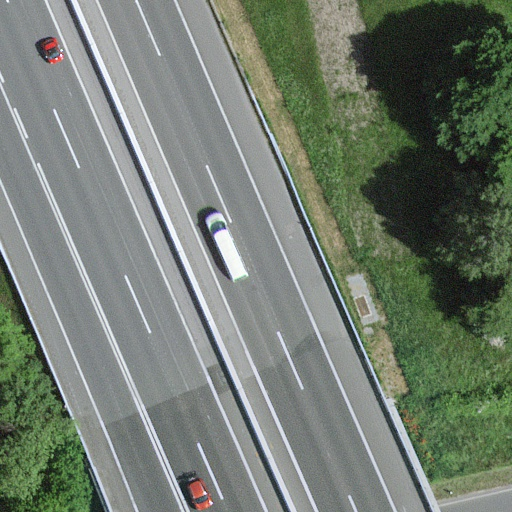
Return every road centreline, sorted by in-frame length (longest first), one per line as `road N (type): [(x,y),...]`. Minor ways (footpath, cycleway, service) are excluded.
road 1 (motorway): [(358,511),(139,0)]
road 2 (motorway): [(11,36),(225,511)]
road 3 (motorway): [(11,36),(24,177),(169,511)]
